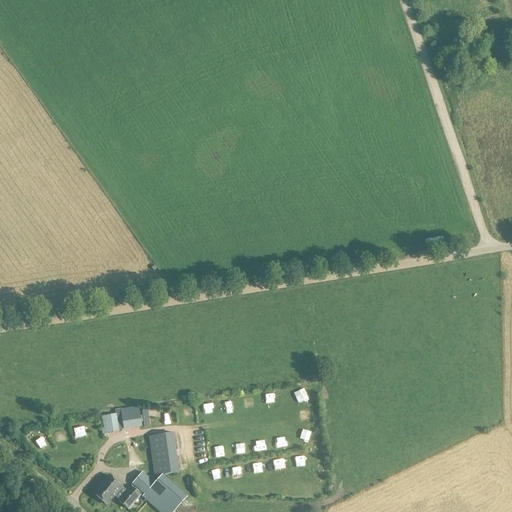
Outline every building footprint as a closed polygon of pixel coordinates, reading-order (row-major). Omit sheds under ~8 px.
[(118,431),(116,415),(105,417),(107,433),(118,431)] [(76,441),(86,438),(82,428),(73,431),(76,441)] [(154,477),(179,473),(174,434),(148,437),(154,477)] [(213,460),(224,458),(222,443),(211,444),(213,460)] [(143,473),(132,485),(133,485),(142,494),(144,495),(143,496),(160,511),(173,511),(185,499),(161,477),(155,484),(143,473)] [(122,488),(109,476),(93,494),(107,506),(122,488)] [(140,496),(131,488),(119,502),(128,510),(140,496)]
